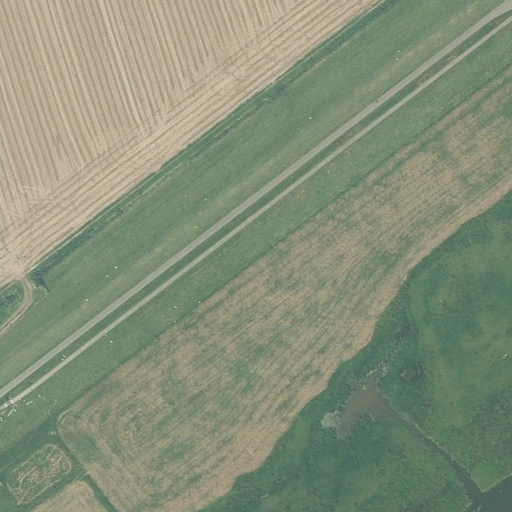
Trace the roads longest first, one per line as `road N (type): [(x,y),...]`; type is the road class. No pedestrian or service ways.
road 1 (unknown): [(0,473),(511,78)]
road 2 (unclassified): [(0,393),(511,3)]
